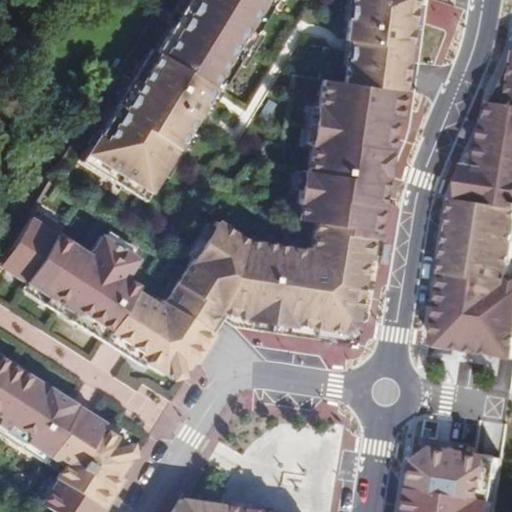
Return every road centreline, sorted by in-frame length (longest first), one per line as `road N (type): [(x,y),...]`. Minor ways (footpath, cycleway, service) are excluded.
road 1 (secondary): [(387,392),(425,169),(474,48),(483,0)]
road 2 (residential): [(141,511),(224,385),(255,373),(387,392)]
road 3 (secondary): [(369,511),(387,392)]
